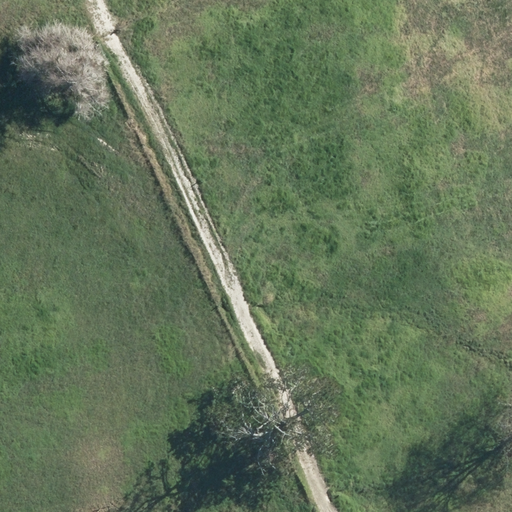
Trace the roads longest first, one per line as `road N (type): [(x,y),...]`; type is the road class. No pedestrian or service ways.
road 1 (unknown): [(0,272),(200,336),(338,315),(511,244)]
road 2 (unknown): [(86,0),(0,205)]
